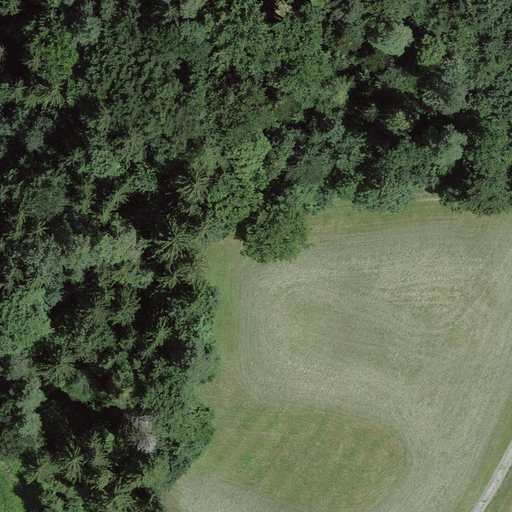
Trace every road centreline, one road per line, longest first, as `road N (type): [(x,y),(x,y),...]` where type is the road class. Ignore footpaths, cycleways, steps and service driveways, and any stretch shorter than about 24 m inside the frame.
road 1 (track): [(269,37),(409,0)]
road 2 (track): [(511,201),(441,194),(369,200)]
